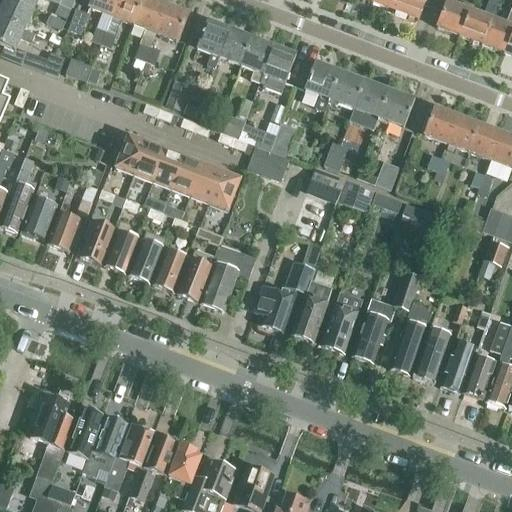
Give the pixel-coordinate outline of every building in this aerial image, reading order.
[(34,12),(8,0),(4,0),(0,8),(0,22),(24,34),(24,32),(34,12)] [(8,0),(34,12),(39,0),(46,0),(71,12),(75,5),(64,0),(8,0)] [(91,44),(100,47),(118,0),(92,0),(89,9),(102,15),(91,44)] [(118,0),(100,47),(101,48),(108,51),(120,22),(133,27),(143,0),(118,0)] [(166,7),(147,0),(143,0),(133,27),(146,32),(140,48),(149,51),(166,7)] [(375,0),(373,6),(395,15),(400,0),(375,0)] [(400,0),(395,15),(418,23),(423,9),(426,0),(400,0)] [(426,0),(423,9),(432,12),(436,0),(426,0)] [(436,0),(432,12),(441,16),(446,3),(448,4),(449,0),(436,0)] [(489,0),(486,7),(495,10),(499,0),(489,0)] [(441,16),(436,30),(459,39),(469,12),(448,4),(446,3),(441,16)] [(166,7),(155,36),(178,44),(189,16),(166,7)] [(469,12),(459,39),(481,48),(491,21),(495,10),(486,7),(482,17),(469,12)] [(91,16),(77,11),(69,32),(83,37),(91,16)] [(491,21),(481,48),(504,56),(511,35),(511,16),(509,15),(505,26),(491,21)] [(50,17),(46,26),(61,33),(66,24),(50,17)] [(24,34),(0,22),(0,47),(14,54),(20,42),(31,47),(35,37),(24,32),(24,34)] [(215,72),(220,60),(231,31),(208,23),(198,51),(212,57),(207,68),(215,72)] [(220,60),(242,68),(253,40),(231,31),(220,60)] [(275,48),(253,40),(242,68),(254,73),(251,81),(260,85),(275,48)] [(144,64),(149,51),(140,48),(135,60),(136,61),(144,64)] [(260,85),(264,87),(263,90),(281,98),(297,57),(275,48),(260,85)] [(149,51),(144,64),(145,64),(153,67),(158,55),(149,51)] [(48,76),(56,58),(56,57),(51,55),(48,62),(24,53),(20,66),(48,76)] [(56,58),(48,76),(57,79),(64,60),(56,57),(56,58)] [(136,61),(133,68),(133,71),(141,74),(145,64),(144,64),(136,61)] [(70,62),(64,77),(86,85),(92,70),(70,62)] [(328,101),(329,102),(340,73),(315,63),(304,92),(319,98),(315,109),(324,113),(327,104),(328,101)] [(364,82),(340,73),(329,102),(328,101),(327,104),(336,107),(337,104),(354,111),(364,82)] [(0,126),(10,104),(2,100),(8,86),(0,82),(0,126)] [(354,111),(348,126),(372,135),(378,120),(389,91),(364,82),(354,111)] [(195,120),(204,124),(216,91),(208,88),(199,111),(195,120)] [(166,109),(179,115),(187,94),(174,89),(166,109)] [(378,120),(403,130),(414,101),(389,91),(378,120)] [(26,103),(30,95),(22,92),(19,100),(26,103)] [(26,103),(19,100),(16,108),(23,111),(26,103)] [(252,104),(243,100),(237,117),(237,116),(235,119),(245,123),(250,108),(252,104)] [(195,120),(199,111),(188,107),(184,116),(195,120)] [(145,116),(158,121),(160,114),(148,109),(145,116)] [(425,138),(447,147),(459,118),(436,109),(425,138)] [(160,114),(158,121),(171,126),(174,119),(160,114)] [(224,134),(239,140),(243,127),(245,123),(235,119),(230,117),(224,134)] [(447,147),(469,155),(480,127),(459,118),(447,147)] [(195,136),(198,128),(185,123),(182,130),(195,136)] [(265,135),(275,139),(278,129),(269,125),(265,135)] [(275,139),(271,149),(287,155),(295,132),(280,126),(278,129),(275,139)] [(251,130),(243,127),(239,140),(237,143),(248,148),(269,156),(271,149),(275,139),(265,135),(251,130)] [(469,155),(491,163),(502,135),(480,127),(469,155)] [(211,133),(198,128),(195,136),(208,141),(211,133)] [(46,134),(39,131),(35,143),(42,146),(46,134)] [(511,139),(502,135),(491,163),(511,171),(511,139)] [(233,150),(235,143),(222,137),(219,145),(233,150)] [(5,149),(15,153),(18,143),(8,139),(5,149)] [(116,172),(135,180),(148,147),(128,139),(116,172)] [(248,148),(237,143),(235,143),(233,150),(245,155),(248,148)] [(327,157),(342,162),(346,152),(331,146),(327,157)] [(148,147),(135,180),(154,187),(166,154),(148,147)] [(2,156),(0,161),(0,217),(8,196),(16,173),(9,170),(14,157),(3,153),(2,156)] [(166,154),(154,187),(172,194),(185,161),(166,154)] [(273,157),(268,172),(274,175),(283,178),(288,163),(280,160),(273,157)] [(342,162),(327,157),(323,168),(338,173),(342,162)] [(437,174),(441,162),(432,158),(427,170),(436,174),(437,174)] [(185,161),(172,194),(191,201),(204,168),(185,161)] [(441,162),(437,174),(445,177),(446,177),(450,166),(441,162)] [(18,237),(30,205),(37,188),(28,185),(35,166),(26,163),(1,230),(18,237)] [(356,181),(390,194),(399,170),(383,164),(377,179),(358,172),(356,181)] [(204,168),(191,201),(210,209),(223,176),(204,168)] [(90,170),(84,185),(97,189),(102,175),(90,170)] [(314,173),(305,195),(338,208),(338,206),(346,184),(314,173)] [(436,174),(434,181),(442,184),(445,177),(437,174),(436,174)] [(480,190),(485,179),(476,175),(471,187),(480,190)] [(223,176),(210,209),(229,216),(242,183),(223,176)] [(54,189),(66,193),(70,181),(58,177),(54,189)] [(485,179),(480,190),(489,194),(494,182),(485,179)] [(338,206),(366,217),(374,195),(346,184),(338,206)] [(480,190),(478,197),(487,200),(489,194),(480,190)] [(103,194),(100,202),(113,207),(116,199),(103,194)] [(400,205),(375,195),(371,207),(396,216),(400,205)] [(56,210),(34,202),(21,238),(32,242),(35,240),(44,244),(56,210)] [(81,203),(76,216),(86,219),(91,207),(81,203)] [(127,203),(124,211),(137,216),(140,208),(127,203)] [(149,220),(162,225),(165,217),(152,212),(149,220)] [(493,239),(501,216),(491,212),(482,235),(493,239)] [(47,248),(70,256),(81,225),(58,216),(47,248)] [(470,216),(466,228),(477,233),(482,220),(470,216)] [(501,216),(493,239),(503,243),(511,220),(501,216)] [(511,220),(503,243),(511,246),(511,220)] [(176,221),(173,229),(186,235),(189,227),(176,221)] [(95,225),(81,261),(102,269),(116,233),(95,225)] [(444,227),(439,239),(454,244),(458,232),(444,227)] [(200,231),(197,239),(210,244),(213,236),(200,231)] [(466,231),(462,243),(479,249),(483,237),(466,231)] [(119,235),(106,270),(126,278),(140,243),(119,235)] [(147,235),(130,280),(150,288),(168,243),(147,235)] [(482,264),(501,271),(508,250),(489,244),(482,264)] [(215,269),(216,270),(203,308),(225,316),(237,280),(249,284),(257,262),(242,256),(220,250),(215,269)] [(188,261),(168,253),(154,289),(174,297),(188,261)] [(216,261),(195,253),(178,298),(199,306),(216,261)] [(315,274),(294,267),(285,293),(276,290),(274,293),(264,290),(255,316),(266,320),(263,329),(285,336),(298,298),(297,297),(298,294),(307,297),(315,274)] [(411,312),(413,307),(418,290),(421,282),(403,277),(400,284),(402,285),(394,309),(410,314),(411,312)] [(335,293),(313,285),(294,339),(316,347),(335,293)] [(363,303),(340,296),(322,349),(346,358),(363,303)] [(389,321),(394,309),(373,302),(367,318),(353,360),(373,367),(388,324),(389,321)] [(413,307),(411,312),(410,314),(391,373),(411,380),(427,333),(434,314),(413,307)] [(457,307),(452,324),(461,327),(466,310),(457,307)] [(476,331),(485,333),(490,317),(481,314),(476,331)] [(491,355),(501,358),(502,359),(511,329),(501,326),(491,355)] [(511,328),(511,329),(502,359),(501,358),(499,368),(486,407),(505,414),(511,394),(511,372),(506,371),(509,361),(511,362),(511,328)] [(430,334),(414,382),(434,389),(451,341),(447,340),(430,334)] [(474,352),(457,346),(441,391),(460,398),(473,360),(474,352)] [(496,367),(477,360),(463,399),(483,406),(496,367)] [(45,398),(29,442),(48,448),(29,500),(36,503),(32,511),(58,511),(60,507),(61,504),(60,504),(47,499),(46,499),(50,490),(51,487),(74,424),(63,420),(68,407),(59,404),(57,400),(53,399),(49,400),(45,398)] [(72,444),(68,455),(88,463),(92,452),(104,419),(84,411),(72,444)] [(109,475),(115,459),(126,427),(106,419),(94,452),(92,452),(88,463),(82,477),(94,482),(98,471),(109,475)] [(115,459),(109,475),(104,489),(105,489),(116,493),(117,493),(128,464),(140,468),(152,437),(149,436),(149,432),(144,430),(140,432),(138,432),(137,433),(129,431),(119,460),(115,459)] [(140,468),(129,499),(141,503),(152,473),(164,478),(176,446),(174,445),(173,441),(166,438),(162,441),(156,439),(152,437),(140,468)] [(179,448),(168,479),(181,484),(175,499),(184,502),(200,460),(194,458),(195,454),(179,448)] [(194,480),(188,495),(181,511),(220,511),(222,508),(235,473),(210,463),(202,483),(194,480)] [(259,511),(271,480),(245,470),(232,508),(243,511),(259,511)] [(50,490),(47,499),(60,504),(61,504),(71,508),(75,496),(51,487),(50,490)] [(0,488),(0,510),(5,511),(12,493),(0,488)] [(105,489),(102,496),(114,501),(116,493),(105,489)] [(281,494),(274,511),(307,511),(310,505),(281,494)] [(162,511),(167,499),(157,495),(150,511),(162,511)]
